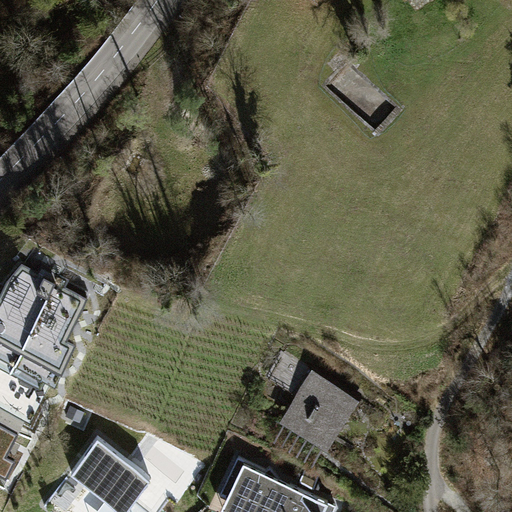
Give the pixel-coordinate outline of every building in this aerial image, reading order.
[(404,0),(411,9),(424,0),(404,0)] [(7,280),(0,293),(0,405),(26,418),(32,422),(52,381),(58,384),(81,338),(71,332),(99,276),(40,246),(7,280)] [(315,369),(286,421),(334,449),(366,400),(315,369)] [(0,471),(7,475),(16,457),(8,453),(26,418),(0,405),(0,471)] [(100,435),(46,503),(56,511),(116,511),(148,473),(100,435)] [(227,509),(210,511),(336,511),(340,505),(249,462),(227,509)]
